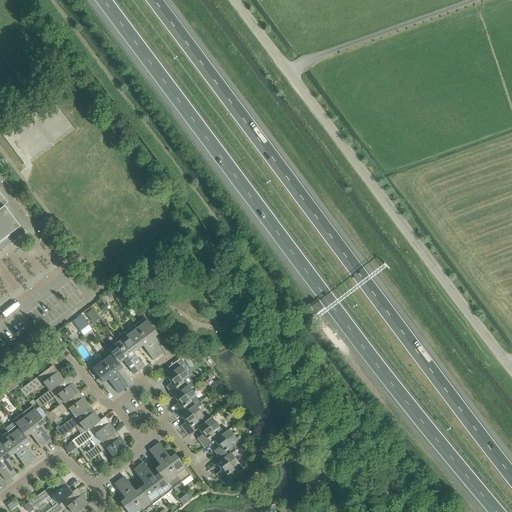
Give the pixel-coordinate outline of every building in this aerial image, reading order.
[(0,240),(18,227),(0,202),(0,240)] [(152,338),(157,335),(145,318),(135,326),(158,357),(163,353),(152,338)] [(158,357),(135,326),(125,333),(138,349),(142,346),(153,361),(158,357)] [(133,353),(138,349),(125,333),(116,340),(139,371),(144,367),(133,353)] [(139,371),(116,340),(106,347),(109,351),(119,364),(123,360),(134,375),(139,371)] [(118,371),(122,368),(119,364),(109,351),(100,359),(123,390),(128,386),(118,371)] [(193,382),(188,375),(181,366),(185,363),(181,358),(166,369),(169,374),(166,377),(170,382),(172,380),(173,382),(167,387),(174,396),(187,386),(193,382)] [(123,390),(100,359),(91,366),(103,382),(108,379),(118,394),(123,390)] [(26,396),(43,383),(49,390),(64,380),(57,371),(49,378),(44,372),(21,389),(26,396)] [(59,406),(79,391),(68,376),(64,380),(49,390),(35,401),(40,407),(53,398),(59,406)] [(174,407),(180,416),(195,405),(199,402),(187,386),(174,396),(178,401),(179,400),(180,402),(174,407)] [(75,416),(90,405),(79,391),(59,406),(49,413),(46,416),(51,422),(69,409),(75,416)] [(81,434),(100,420),(90,405),(75,416),(60,428),(57,430),(62,437),(75,427),(81,434)] [(207,422),(202,415),(195,405),(180,416),(184,421),(186,420),(187,421),(181,426),(188,435),(197,428),(207,422)] [(41,426),(45,423),(33,406),(24,413),(47,444),(52,441),(41,426)] [(47,444),(24,413),(13,421),(14,422),(21,432),(22,431),(26,437),(31,434),(42,448),(47,444)] [(107,437),(116,431),(105,416),(100,420),(81,434),(73,440),(78,447),(91,438),(93,441),(91,442),(95,447),(107,437)] [(212,418),(207,422),(197,428),(201,434),(203,432),(204,434),(198,439),(205,448),(214,441),(224,434),(212,418)] [(25,446),(30,442),(26,437),(22,431),(21,432),(14,422),(5,429),(7,433),(31,464),(36,461),(25,446)] [(236,450),(231,444),(236,440),(229,430),(224,434),(214,441),(218,446),(220,445),(221,446),(215,451),(222,460),(231,454),(236,450)] [(31,464),(7,433),(0,438),(0,442),(10,457),(15,453),(26,468),(31,464)] [(84,455),(89,461),(102,451),(108,460),(127,446),(120,437),(112,444),(107,437),(95,447),(87,453),(84,455)] [(6,460),(10,457),(0,442),(0,462),(12,479),(17,475),(6,460)] [(190,475),(174,454),(170,457),(159,443),(154,446),(180,482),(190,475)] [(180,482),(154,446),(149,450),(159,465),(154,468),(158,473),(162,479),(163,479),(171,489),(180,482)] [(231,454),(222,460),(217,464),(221,469),(222,468),(223,470),(217,474),(224,484),(243,470),(231,454)] [(12,479),(0,462),(0,473),(7,482),(12,479)] [(171,489),(163,479),(162,479),(158,473),(154,477),(143,462),(138,466),(161,497),(171,489)] [(161,497),(138,466),(133,470),(144,484),(139,488),(151,504),(161,497)] [(151,504),(139,488),(135,491),(124,477),(119,480),(142,511),(151,504)] [(140,511),(142,511),(119,480),(114,484),(125,498),(120,502),(127,511),(140,511)] [(34,509),(52,496),(58,504),(68,496),(72,494),(66,485),(57,492),(52,485),(29,503),(34,509)] [(63,511),(77,511),(88,504),(82,496),(73,502),(68,496),(58,504),(47,511),(60,511),(63,510),(63,511)]
